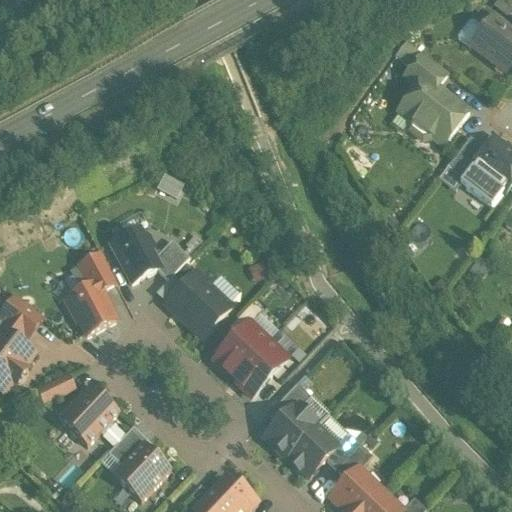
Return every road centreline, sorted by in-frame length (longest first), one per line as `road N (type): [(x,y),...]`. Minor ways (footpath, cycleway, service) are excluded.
road 1 (secondary): [(0,142),(261,0)]
road 2 (residential): [(298,511),(131,351)]
